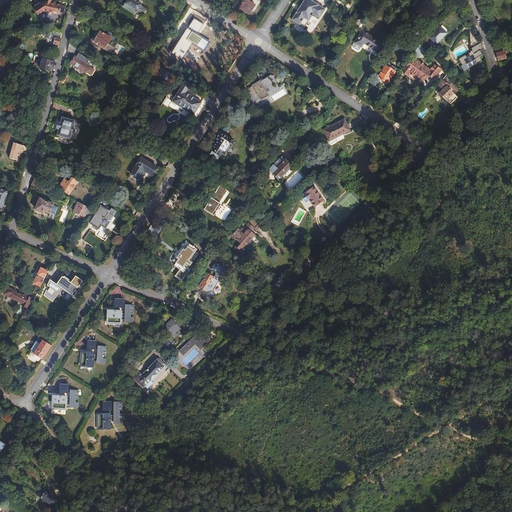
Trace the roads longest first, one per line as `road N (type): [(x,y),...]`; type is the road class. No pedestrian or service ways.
road 1 (track): [(511,456),(239,335)]
road 2 (residential): [(106,275),(258,42)]
road 3 (residential): [(421,147),(239,335)]
road 4 (track): [(301,511),(511,385)]
road 5 (residential): [(239,335),(75,494)]
road 6 (residential): [(258,42),(421,147)]
road 7 (residential): [(24,403),(106,275)]
road 8 (residential): [(11,231),(52,85)]
road 9 (residential): [(106,275),(239,335)]
